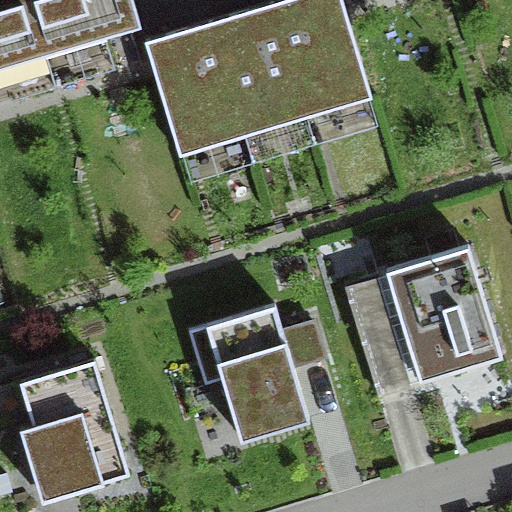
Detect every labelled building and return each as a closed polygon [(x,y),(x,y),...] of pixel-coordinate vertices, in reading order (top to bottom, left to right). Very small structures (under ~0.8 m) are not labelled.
[(0,0),(0,66),(136,26),(128,0),(0,0)] [(273,0),(257,5),(193,24),(141,39),(176,154),(367,97),(337,0),(273,0)] [(464,245),(383,270),(416,381),(497,357),(464,245)] [(270,304),(185,330),(201,384),(219,378),(237,439),(305,418),(289,366),(320,356),(309,322),(279,331),(270,304)] [(90,358),(16,380),(29,423),(16,427),(38,500),(126,472),(90,358)]
